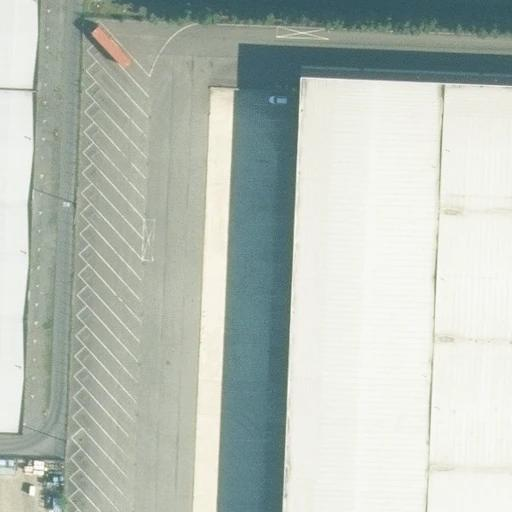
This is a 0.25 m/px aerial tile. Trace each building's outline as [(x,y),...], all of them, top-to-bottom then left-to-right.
[(0,0),(0,421),(23,422),(40,0),(0,0)] [(97,36),(89,42),(114,70),(121,63),(97,36)] [(511,511),(511,74),(301,66),(282,511),(511,511)] [(109,188),(115,182),(90,156),(84,162),(109,188)] [(82,339),(74,346),(94,369),(103,361),(82,339)] [(98,397),(107,389),(85,366),(77,374),(98,397)] [(111,372),(104,379),(123,400),(131,393),(111,372)] [(93,411),(101,404),(79,381),(71,389),(93,411)] [(125,426),(134,418),(113,395),(104,403),(125,426)] [(92,435),(102,428),(84,401),(74,408),(92,435)] [(109,407),(99,413),(115,440),(125,434),(109,407)] [(98,458),(106,449),(83,427),(75,435),(98,458)] [(119,461),(128,454),(108,429),(99,436),(119,461)] [(78,440),(69,449),(91,472),(100,463),(78,440)] [(113,457),(94,474),(117,501),(128,491),(123,487),(132,478),(113,457)] [(75,474),(94,497),(102,490),(82,468),(75,474)]
